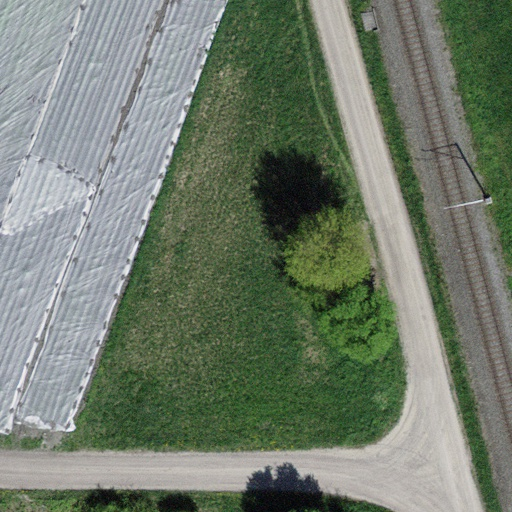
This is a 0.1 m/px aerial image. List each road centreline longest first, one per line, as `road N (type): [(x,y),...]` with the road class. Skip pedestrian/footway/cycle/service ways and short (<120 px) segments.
road 1 (track): [(448,471),(428,365),(325,0)]
road 2 (track): [(0,469),(448,471)]
